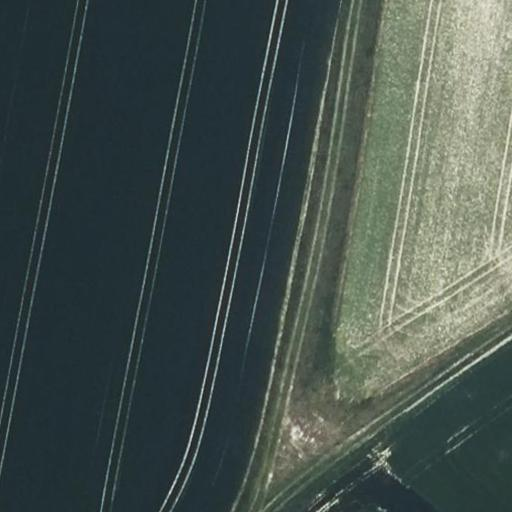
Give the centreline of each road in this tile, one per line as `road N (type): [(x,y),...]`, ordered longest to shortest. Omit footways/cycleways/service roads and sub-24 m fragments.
road 1 (track): [(248,511),(269,443),(357,0)]
road 2 (track): [(511,330),(345,441),(271,511)]
